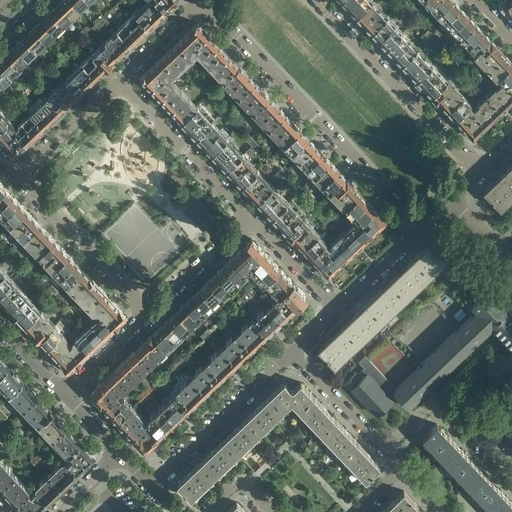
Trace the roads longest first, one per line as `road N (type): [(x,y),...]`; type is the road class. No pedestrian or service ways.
road 1 (unclassified): [(203,0),(420,230)]
road 2 (unclassified): [(480,172),(313,0)]
road 3 (residential): [(15,176),(149,314)]
road 4 (residential): [(152,487),(291,356)]
road 5 (residential): [(249,217),(120,79)]
road 6 (residential): [(390,459),(448,405),(502,460)]
road 7 (residential): [(120,79),(15,176)]
road 8 (residential): [(390,459),(291,356)]
road 9 (residential): [(149,314),(249,217)]
road 10 (residential): [(340,308),(249,217)]
